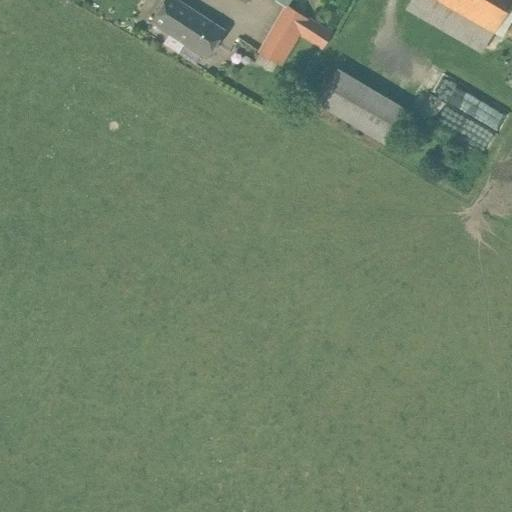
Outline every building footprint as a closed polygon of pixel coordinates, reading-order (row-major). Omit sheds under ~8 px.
[(201,15),(177,0),(165,0),(151,23),(183,44),(201,15)] [(331,34),(288,7),(292,0),(274,0),(274,1),(286,9),(258,54),(279,67),(299,35),(321,49),(331,34)] [(494,33),(437,0),(410,0),(407,6),(483,50),(494,33)] [(511,0),(437,0),(494,33),(511,0)] [(225,30),(201,15),(183,44),(207,59),(225,30)] [(406,110),(337,69),(316,103),(385,144),(406,110)]
